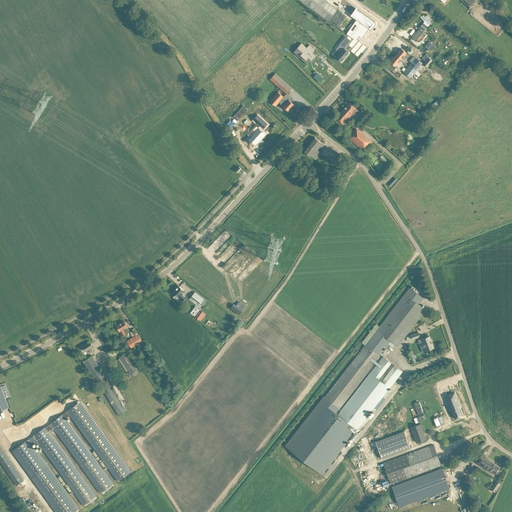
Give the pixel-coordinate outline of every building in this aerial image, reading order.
[(300,0),(318,13),(327,1),(325,0),(300,0)] [(493,0),(490,4),(495,8),(499,4),(493,0)] [(327,1),(318,13),(328,21),(337,9),(327,1)] [(356,19),(347,33),(356,40),(357,40),(356,39),(358,35),(359,36),(363,38),(363,37),(369,28),(371,30),(377,23),(356,8),(351,15),(356,19)] [(339,10),(332,20),(339,26),(347,16),(339,10)] [(423,13),(420,16),(427,26),(431,23),(423,13)] [(419,29),(412,38),(415,41),(416,39),(420,42),(426,34),(419,29)] [(337,50),(334,54),(341,61),(349,53),(345,50),(350,44),(349,44),(351,41),(346,37),(339,45),(343,48),(339,52),(337,50)] [(433,47),(436,44),(429,38),(426,41),(433,47)] [(301,42),(293,51),(306,63),(314,54),(312,52),(314,49),(309,44),(306,47),(301,42)] [(401,48),(394,57),(396,59),(397,59),(399,61),(400,60),(406,53),(401,48)] [(402,63),(400,60),(399,61),(397,59),(396,59),(394,57),(393,56),(389,61),(390,62),(387,66),(393,71),(397,66),(398,67),(402,63)] [(424,56),(422,58),(425,61),(423,64),(426,67),(432,61),(429,58),(428,58),(424,56)] [(415,58),(410,65),(416,70),(422,64),(415,58)] [(410,65),(404,72),(410,77),(414,72),(419,76),(421,74),(416,70),(410,65)] [(292,88),(275,73),(270,79),(280,89),(286,93),(292,88)] [(284,97),(278,91),(269,101),(275,106),(278,102),(283,106),(282,107),(285,109),(288,111),(294,104),(289,100),(288,100),(284,97),(284,98),(283,97),(284,97)] [(336,117),(343,124),(347,120),(353,112),(355,114),(358,110),(349,102),(336,117)] [(243,105),(226,123),(230,127),(247,109),(243,105)] [(250,109),(246,114),(260,126),(258,128),(256,126),(253,130),(254,132),(248,139),(255,145),(265,134),(260,130),(262,128),(263,129),(267,125),(250,109)] [(355,128),(350,133),(347,137),(364,151),(372,142),(355,128)] [(303,151),(307,154),(310,156),(311,155),(316,159),(321,153),(316,149),(319,145),(321,148),(324,144),(314,137),(303,151)] [(326,147),(323,151),(321,154),(332,161),(334,158),(337,154),(326,147)] [(173,297),(179,302),(181,299),(183,300),(186,296),(182,293),(184,290),(178,286),(173,292),(175,294),(173,297)] [(379,361),(376,359),(388,344),(392,347),(395,344),(397,346),(426,309),(419,303),(423,298),(410,288),(379,326),(376,324),(361,342),(365,345),(325,397),(324,396),(285,446),(322,474),(402,371),(382,356),(379,361)] [(195,292),(189,299),(199,306),(204,299),(195,292)] [(234,303),(230,308),(239,315),(242,310),(234,303)] [(199,309),(194,315),(201,320),(205,314),(199,309)] [(116,325),(119,330),(120,331),(122,335),(128,332),(125,328),(127,327),(124,321),(116,325)] [(127,341),(131,348),(142,341),(138,334),(127,341)] [(429,336),(425,338),(420,339),(422,343),(423,342),(426,350),(429,349),(434,347),(429,336)] [(84,348),(81,350),(84,354),(87,353),(86,351),(93,347),(89,341),(82,346),(84,348)] [(130,374),(131,373),(133,375),(138,373),(136,370),(138,369),(127,351),(119,356),(130,374)] [(92,355),(83,361),(94,378),(95,377),(119,415),(126,411),(92,355)] [(0,386),(0,404),(2,410),(9,407),(0,386)] [(454,392),(444,395),(446,400),(445,401),(448,410),(450,410),(452,418),(461,415),(458,407),(459,406),(454,392)] [(33,436),(29,439),(12,451),(56,511),(73,511),(79,508),(32,443),(32,442),(33,443),(34,442),(35,443),(37,441),(83,505),(97,495),(50,430),(50,429),(52,431),(54,429),(100,493),(114,483),(66,418),(69,415),(117,481),(131,471),(80,401),(66,411),(67,411),(64,414),(63,413),(50,423),(46,426),(33,435),(33,436)] [(414,403),(418,415),(423,413),(418,401),(414,403)] [(441,416),(434,418),(437,426),(444,424),(441,416)] [(421,423),(411,427),(416,442),(426,439),(421,423)] [(404,431),(375,441),(382,459),(410,448),(404,431)] [(459,448),(456,450),(459,455),(470,446),(467,441),(459,447),(459,448)] [(433,444),(383,463),(391,483),(441,465),(433,444)] [(18,484),(24,480),(0,445),(0,460),(16,485),(18,487),(19,486),(18,484)] [(481,453),(478,458),(475,462),(484,468),(485,467),(495,474),(497,471),(500,467),(493,462),(493,461),(481,453)] [(442,468),(392,486),(399,507),(449,488),(442,468)] [(371,489),(366,471),(360,473),(366,491),(371,489)] [(381,472),(377,473),(381,481),(375,483),(377,491),(383,489),(382,486),(386,484),(381,472)] [(490,489),(495,492),(500,483),(495,480),(490,489)]
